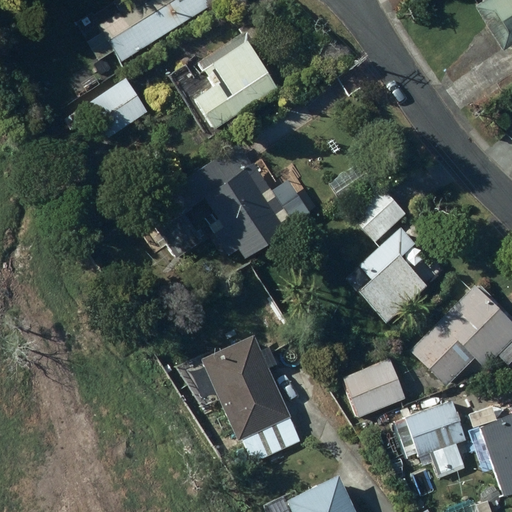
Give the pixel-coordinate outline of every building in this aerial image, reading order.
[(102,31),(85,42),(96,60),(113,49),(120,60),(208,6),(209,8),(221,0),(113,0),(120,11),(98,24),(102,31)] [(511,0),(490,0),(472,12),(500,55),(510,49),(511,52),(511,0)] [(211,85),(192,98),(213,129),(223,122),(227,128),(240,120),(236,114),(275,88),(250,50),(255,47),(244,31),(199,60),(204,67),(200,69),(211,85)] [(124,78),(83,105),(106,138),(146,111),(124,78)] [(83,106),(63,118),(70,129),(90,118),(83,106)] [(191,208),(190,206),(203,197),(217,218),(206,226),(226,254),(236,248),(244,259),(293,224),(236,141),(174,184),(178,190),(145,213),(177,258),(202,240),(183,214),(191,208)] [(72,156),(58,166),(70,182),(84,172),(72,156)] [(379,187),(347,216),(372,242),(404,213),(379,187)] [(396,226),(356,265),(368,278),(355,290),(385,323),(426,285),(398,256),(412,243),(396,226)] [(471,285),(409,350),(446,384),(472,357),(482,366),(495,353),(508,364),(511,359),(511,316),(479,285),(475,289),(471,285)] [(167,287),(128,310),(140,330),(179,307),(167,287)] [(200,359),(235,439),(240,437),(251,462),(299,440),(266,366),(274,362),(267,345),(258,349),(252,336),(200,359)] [(387,359),(340,378),(356,417),(403,398),(387,359)] [(429,453),(464,440),(449,399),(402,417),(417,458),(423,456),(426,464),(433,462),(429,453)] [(511,414),(477,427),(502,496),(511,492),(511,414)] [(353,511),(335,474),(284,499),(289,511),(353,511)] [(489,511),(485,500),(475,504),(477,511),(476,511),(489,511)]
